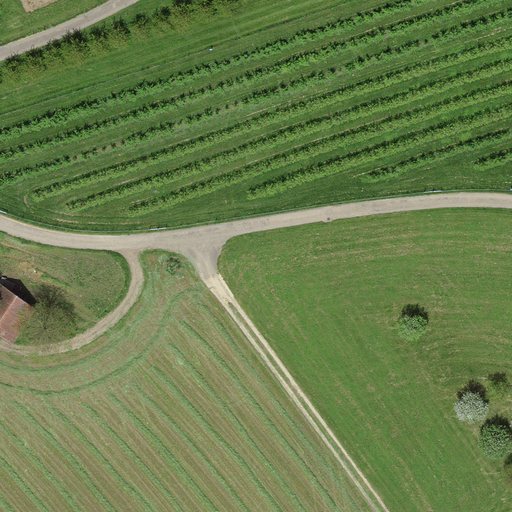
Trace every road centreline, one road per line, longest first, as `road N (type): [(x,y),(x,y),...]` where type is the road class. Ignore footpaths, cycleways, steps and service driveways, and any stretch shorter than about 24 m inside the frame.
road 1 (unclassified): [(0,220),(44,238),(195,242),(399,205),(511,203)]
road 2 (track): [(195,242),(393,511)]
road 3 (track): [(130,240),(137,273),(131,301),(79,348),(28,351)]
road 4 (unclassified): [(117,0),(0,52)]
